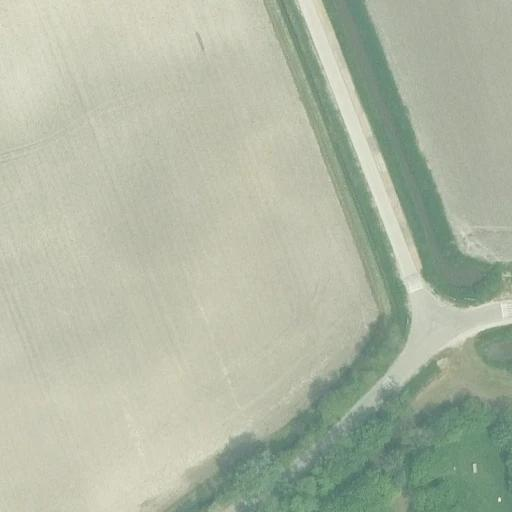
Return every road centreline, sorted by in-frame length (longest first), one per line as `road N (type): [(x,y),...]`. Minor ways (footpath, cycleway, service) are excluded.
road 1 (unclassified): [(434,336),(303,0)]
road 2 (unclassified): [(236,511),(315,454),(434,336)]
